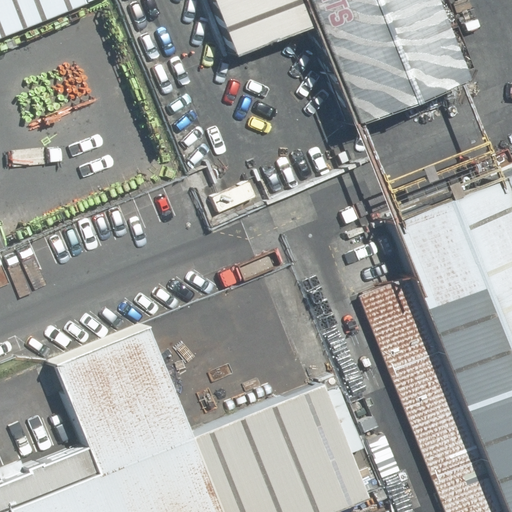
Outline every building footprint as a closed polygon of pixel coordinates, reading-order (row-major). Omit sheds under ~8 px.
[(0,0),(0,24),(59,0),(0,0)] [(275,35),(260,0),(187,0),(212,61),(275,35)] [(440,91),(403,0),(274,0),(326,137),(440,91)] [(511,511),(511,147),(350,212),(384,295),(471,511),(511,511)] [(0,489),(0,511),(299,511),(346,493),(296,370),(173,420),(127,309),(21,352),(66,463),(0,489)]
